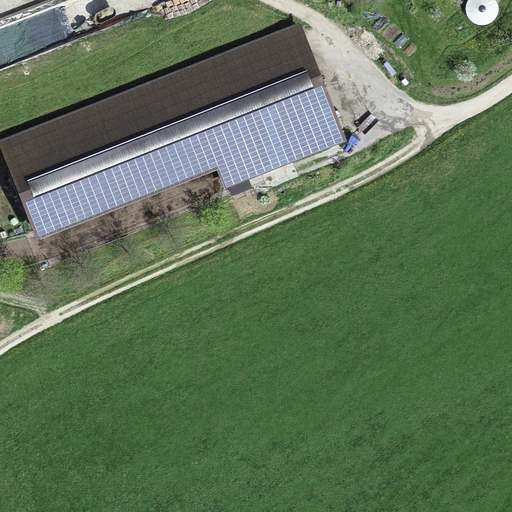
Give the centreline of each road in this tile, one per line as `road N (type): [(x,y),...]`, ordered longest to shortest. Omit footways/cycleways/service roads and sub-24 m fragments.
road 1 (track): [(511,82),(382,169),(0,343)]
road 2 (track): [(440,136),(326,26),(274,0)]
